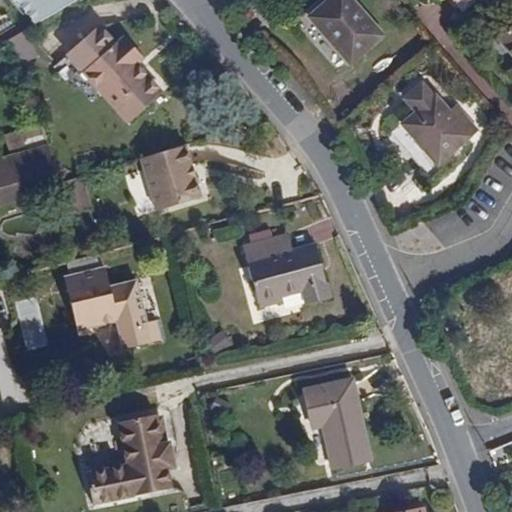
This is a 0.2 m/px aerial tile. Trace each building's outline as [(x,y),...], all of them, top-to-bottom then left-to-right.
[(15,0),(40,26),(82,0),(15,0)] [(327,0),(327,1),(310,17),(351,63),(384,34),(352,0),(327,0)] [(511,27),(500,38),(511,52),(511,27)] [(119,44),(118,42),(85,72),(129,123),(163,94),(137,64),(144,58),(127,38),(119,44)] [(439,164),(471,135),(449,111),(436,96),(403,125),(439,164)] [(449,111),(471,135),(477,129),(456,105),(449,111)] [(402,125),(396,130),(431,172),(436,167),(402,125)] [(57,130),(46,134),(49,144),(52,154),(64,150),(57,130)] [(24,131),(5,133),(7,149),(26,147),(24,131)] [(52,154),(49,144),(0,158),(0,200),(35,190),(37,194),(61,186),(60,182),(52,154)] [(191,166),(185,146),(141,158),(157,213),(201,198),(195,178),(191,180),(186,167),(191,166)] [(93,209),(83,175),(60,182),(61,186),(69,215),(93,209)] [(288,235),(281,238),(286,254),(293,253),(288,235)] [(286,254),(281,238),(244,248),(260,306),(282,300),(281,295),(302,290),(306,303),(328,297),(316,247),(293,253),(286,254)] [(136,280),(110,286),(104,288),(101,276),(106,275),(104,268),(64,279),(78,331),(116,321),(124,348),(160,338),(156,321),(148,324),(136,280)] [(104,288),(110,286),(106,275),(101,276),(104,288)] [(214,353),(233,346),(227,331),(208,339),(214,353)] [(370,461),(352,380),(306,391),(313,426),(323,425),(334,468),(370,461)] [(176,468),(172,445),(163,447),(157,416),(157,414),(120,421),(129,465),(89,473),(94,504),(171,489),(168,469),(176,468)] [(163,447),(172,445),(165,414),(157,416),(163,447)]
